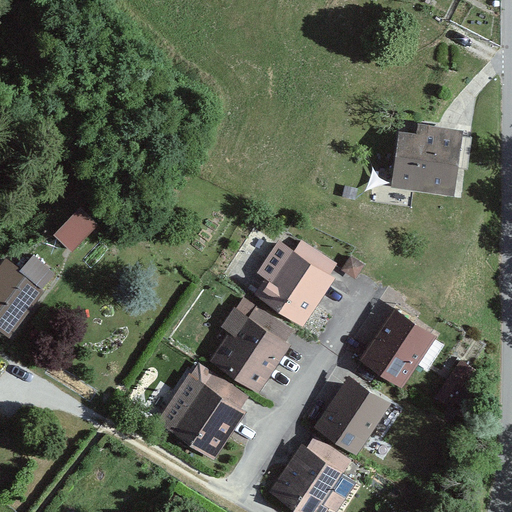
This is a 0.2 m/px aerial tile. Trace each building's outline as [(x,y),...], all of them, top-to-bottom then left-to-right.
[(468,142),(406,130),(395,187),(457,199),(468,142)] [(87,207),(63,233),(79,248),(103,221),(87,207)] [(338,279),(296,249),(264,294),(306,324),(338,279)] [(12,258),(0,272),(0,322),(11,332),(57,274),(36,258),(26,270),(12,258)] [(295,344),(240,308),(227,327),(237,334),(219,361),(263,391),(295,344)] [(446,336),(405,309),(371,360),(412,387),(446,336)] [(247,411),(193,374),(178,396),(191,405),(177,426),(217,454),(247,411)] [(400,405),(358,377),(325,426),(366,454),(400,405)] [(333,511),(357,478),(309,445),(277,490),(308,511),(333,511)]
